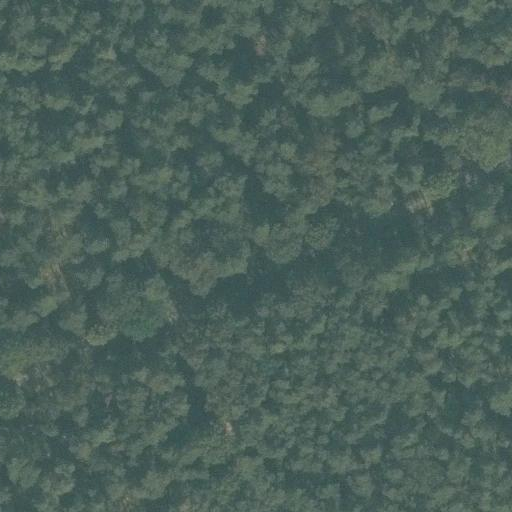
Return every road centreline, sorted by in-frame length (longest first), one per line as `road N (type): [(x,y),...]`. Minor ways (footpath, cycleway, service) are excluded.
road 1 (tertiary): [(0,386),(511,156)]
road 2 (track): [(182,305),(268,511)]
